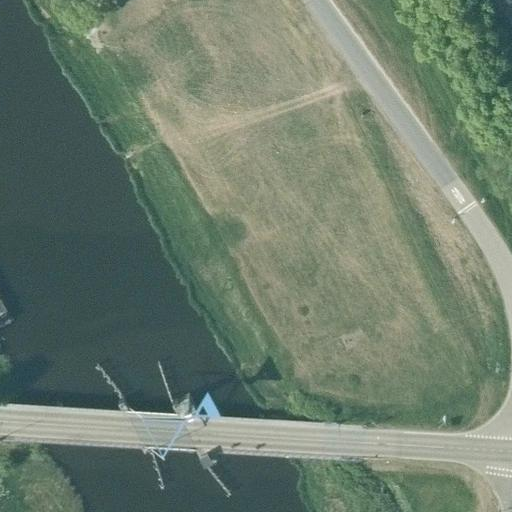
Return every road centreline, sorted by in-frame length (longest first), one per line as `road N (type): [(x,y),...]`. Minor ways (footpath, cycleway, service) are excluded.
road 1 (tertiary): [(511,452),(0,421)]
road 2 (unclassified): [(466,209),(315,0)]
